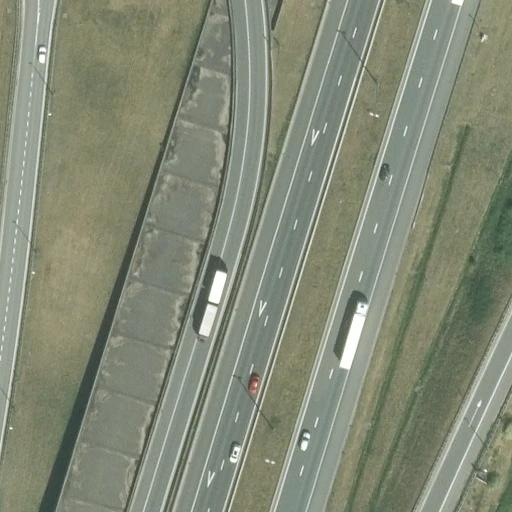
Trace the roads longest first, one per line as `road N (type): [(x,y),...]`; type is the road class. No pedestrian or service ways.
road 1 (motorway): [(289,511),(446,0)]
road 2 (motorway): [(355,0),(199,511)]
road 3 (motorway): [(254,0),(258,79),(247,178),(148,511)]
road 4 (unclassified): [(0,341),(29,93)]
road 5 (motorway): [(425,511),(511,325)]
